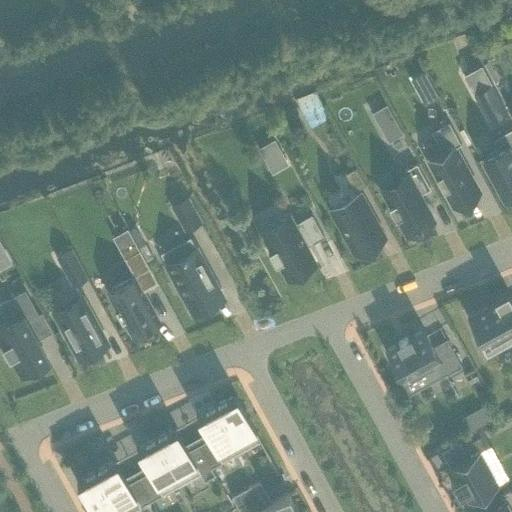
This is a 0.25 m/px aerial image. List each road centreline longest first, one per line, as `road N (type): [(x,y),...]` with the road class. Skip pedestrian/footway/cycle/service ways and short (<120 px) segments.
road 1 (residential): [(245,354),(16,437),(57,511)]
road 2 (residential): [(432,511),(330,324)]
road 3 (residential): [(330,324),(511,253)]
road 4 (residential): [(254,373),(331,511)]
